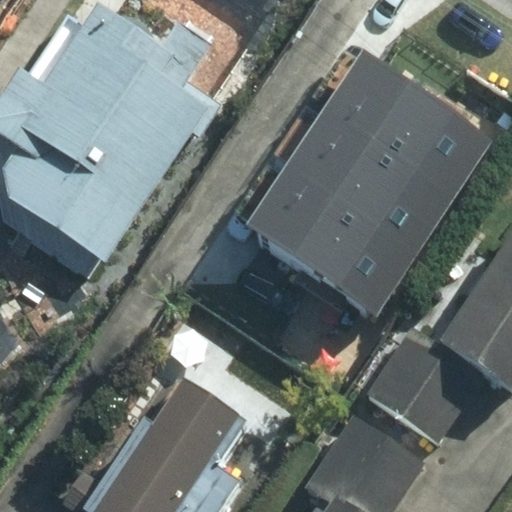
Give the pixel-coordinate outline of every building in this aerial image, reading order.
[(0,201),(97,266),(182,140),(186,143),(210,106),(179,87),(202,52),(169,29),(151,55),(83,9),(30,90),(21,84),(0,114),(0,143),(7,148),(0,158),(0,201)] [(296,137),(326,154),(317,202),(295,198),(271,326),(300,331),(413,258),(467,164),(417,136),(421,87),(339,62),(296,137)] [(428,442),(471,375),(505,398),(511,386),(511,231),(432,353),(402,335),(361,398),(428,442)] [(236,425),(168,382),(85,511),(216,511),(232,487),(206,472),(236,425)] [(380,511),(412,464),(345,420),(299,490),(314,500),(306,511),(380,511)]
